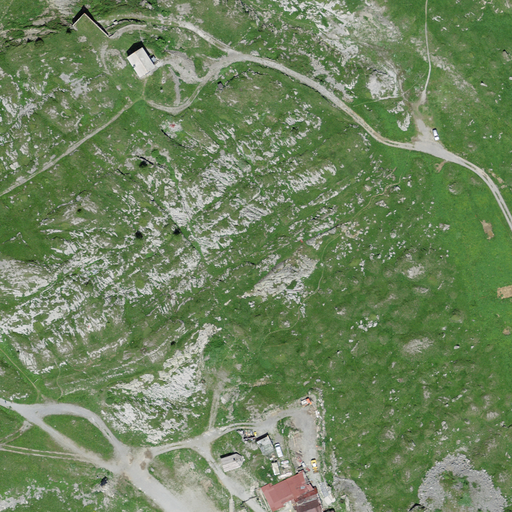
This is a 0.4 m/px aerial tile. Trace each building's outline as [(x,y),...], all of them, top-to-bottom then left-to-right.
[(85,15),(71,28),(109,39),(85,15)] [(128,59),(141,80),(157,69),(144,49),(128,59)] [(275,451),(268,437),(258,443),(265,456),(275,451)] [(239,456),(236,456),(222,460),(226,473),(237,469),(240,468),(242,466),(243,464),(243,461),(241,458),(239,456)] [(305,480),(304,475),(272,486),(271,484),(262,487),(270,511),(273,511),(285,508),(284,503),(293,500),(296,511),(325,511),(323,506),(338,501),(335,493),(330,495),(323,474),(305,480)]
